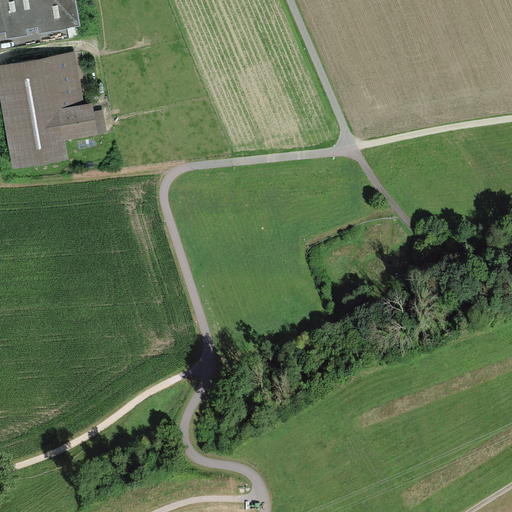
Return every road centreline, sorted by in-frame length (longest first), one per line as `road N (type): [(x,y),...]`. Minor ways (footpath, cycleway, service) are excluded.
road 1 (track): [(265,511),(251,473),(198,459),(188,447),(184,425),(205,383),(210,339),(165,198),(167,181),(178,166),(198,161),(354,145)]
road 2 (track): [(0,471),(63,450),(178,376),(208,368)]
road 3 (track): [(178,166),(0,185)]
road 4 (track): [(354,145),(511,114)]
road 5 (track): [(354,145),(292,0)]
